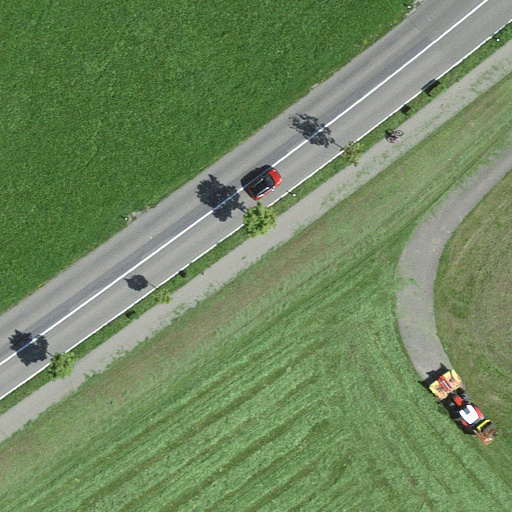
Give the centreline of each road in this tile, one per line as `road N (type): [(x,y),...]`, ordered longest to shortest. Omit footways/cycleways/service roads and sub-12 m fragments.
road 1 (secondary): [(484,0),(367,97),(0,367)]
road 2 (track): [(511,151),(446,216),(419,282),(425,344),(457,396)]
